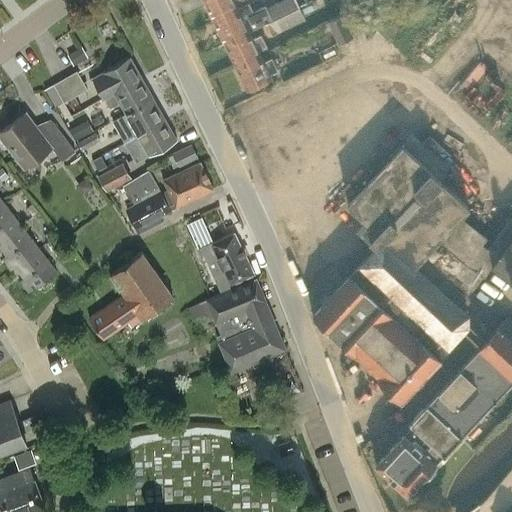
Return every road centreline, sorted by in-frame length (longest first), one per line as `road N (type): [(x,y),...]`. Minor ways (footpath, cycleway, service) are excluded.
road 1 (unclassified): [(374,511),(322,371),(151,0)]
road 2 (residential): [(58,511),(62,414),(45,372),(0,315)]
